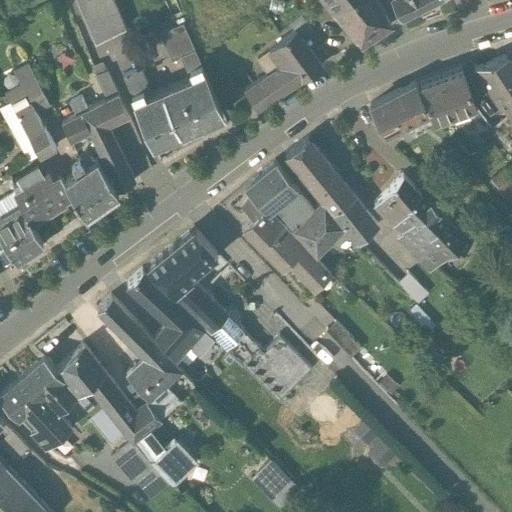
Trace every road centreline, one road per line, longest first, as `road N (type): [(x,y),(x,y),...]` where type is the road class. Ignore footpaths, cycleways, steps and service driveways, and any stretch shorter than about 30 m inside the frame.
road 1 (residential): [(511,19),(404,59),(287,120),(0,339)]
road 2 (track): [(186,195),(488,511)]
